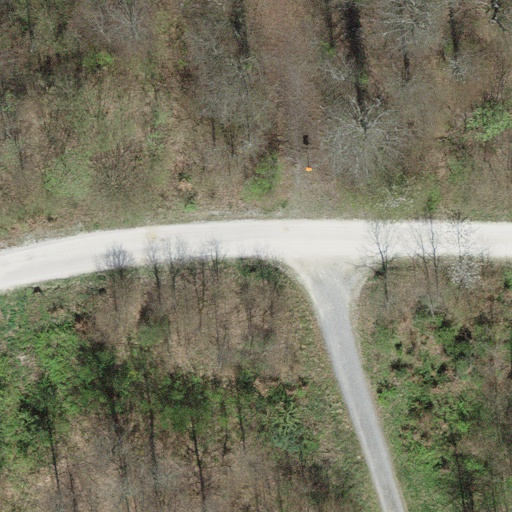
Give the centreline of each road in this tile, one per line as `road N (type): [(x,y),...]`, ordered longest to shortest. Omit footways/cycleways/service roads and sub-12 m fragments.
road 1 (track): [(0,269),(104,244),(511,244)]
road 2 (track): [(393,511),(323,243)]
